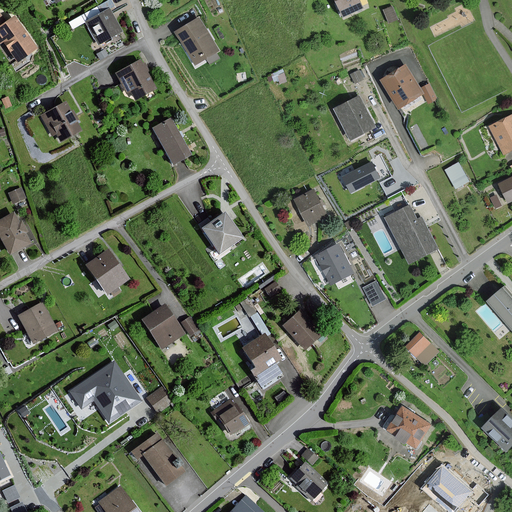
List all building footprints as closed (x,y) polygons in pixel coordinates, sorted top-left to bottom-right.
[(361,0),(337,0),(345,15),(364,6),(361,0)] [(393,6),(385,10),(390,22),(398,19),(393,6)] [(110,8),(85,21),(97,44),(122,32),(110,8)] [(5,22),(0,15),(0,43),(2,42),(17,63),(37,49),(14,16),(5,22)] [(199,18),(176,32),(196,65),(219,51),(199,18)] [(140,60),(115,73),(126,93),(130,92),(134,99),(155,88),(140,60)] [(406,65),(382,79),(400,108),(424,94),(406,65)] [(2,100),(7,110),(14,107),(9,96),(2,100)] [(360,96),(336,109),(352,139),(376,127),(360,96)] [(65,102),(40,116),(52,136),(55,134),(60,142),(81,131),(65,102)] [(511,115),(491,126),(504,153),(511,149),(511,115)] [(171,119),(153,129),(172,165),(190,155),(171,119)] [(380,178),(371,162),(343,177),(351,193),(380,178)] [(460,163),(446,170),(456,188),(469,180),(460,163)] [(511,178),(500,184),(509,202),(511,200),(511,178)] [(9,193),(13,203),(25,198),(21,188),(9,193)] [(314,190),(296,199),(310,225),(328,216),(314,190)] [(411,205),(387,217),(411,263),(439,248),(422,217),(418,219),(411,205)] [(14,213),(0,220),(0,239),(9,255),(30,244),(25,234),(27,232),(21,220),(18,222),(14,213)] [(225,213),(201,229),(218,254),(242,238),(225,213)] [(354,273),(338,244),(317,255),(332,284),(354,273)] [(108,250),(86,265),(106,294),(128,279),(108,250)] [(265,269),(263,266),(261,268),(259,266),(241,279),(246,287),(264,274),(262,271),(265,269)] [(281,290),(275,282),(265,289),(270,297),(281,290)] [(386,299),(377,282),(365,288),(374,305),(386,299)] [(511,297),(504,287),(488,301),(511,329),(511,297)] [(249,317),(256,312),(247,298),(240,303),(241,304),(236,307),(238,311),(243,308),(249,317)] [(42,303),(18,316),(33,344),(57,332),(42,303)] [(164,305),(142,320),(161,349),(184,334),(164,305)] [(301,310),(283,325),(304,349),(322,333),(301,310)] [(193,319),(185,324),(193,338),(201,333),(193,319)] [(440,351),(421,332),(409,345),(427,363),(440,351)] [(264,335),(242,349),(259,374),(256,376),(258,379),(256,381),(260,387),(281,374),(275,364),(280,360),(264,335)] [(113,362),(69,391),(82,410),(94,402),(108,423),(140,401),(113,362)] [(172,401),(161,388),(147,399),(158,412),(172,401)] [(230,399),(213,410),(229,436),(248,424),(236,404),(234,405),(230,399)] [(404,406),(389,431),(419,448),(434,424),(404,406)] [(511,418),(502,409),(484,427),(506,450),(511,443),(511,418)] [(175,460),(156,434),(131,452),(137,460),(143,456),(164,486),(183,472),(179,467),(182,465),(177,459),(175,460)] [(307,448),(300,456),(312,466),(319,458),(307,448)] [(0,454),(0,479),(10,475),(3,460),(0,454)] [(305,463),(290,478),(312,498),(327,483),(305,463)] [(452,511),(471,492),(442,466),(424,488),(451,511),(452,511)] [(19,497),(14,486),(3,491),(8,502),(19,497)] [(140,511),(120,486),(99,502),(106,511),(140,511)] [(262,511),(246,496),(231,511),(262,511)] [(26,511),(22,503),(11,507),(13,511),(26,511)]
